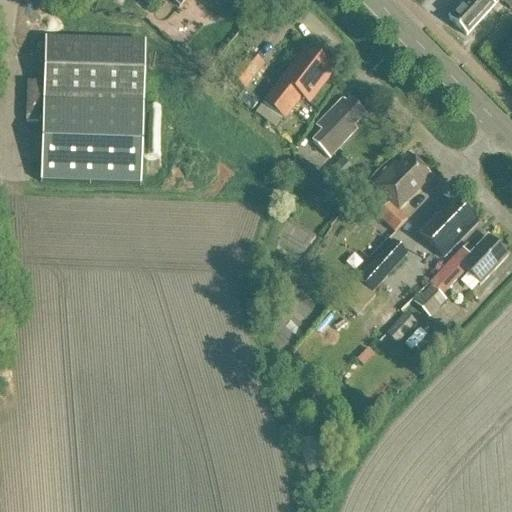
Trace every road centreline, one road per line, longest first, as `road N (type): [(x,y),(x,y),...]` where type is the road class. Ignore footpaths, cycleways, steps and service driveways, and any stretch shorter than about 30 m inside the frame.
road 1 (unknown): [(275,0),(451,175),(491,125)]
road 2 (tertiary): [(511,145),(367,0)]
